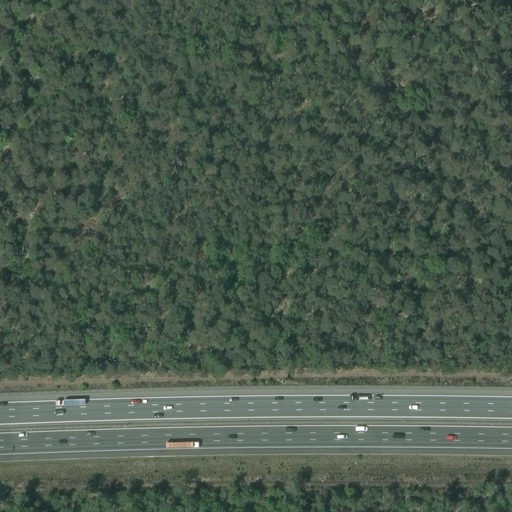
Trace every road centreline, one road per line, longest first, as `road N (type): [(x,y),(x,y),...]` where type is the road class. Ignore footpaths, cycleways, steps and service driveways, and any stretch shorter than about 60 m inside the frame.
road 1 (track): [(0,227),(68,245),(96,237),(267,248),(322,252),(365,266),(402,253),(437,273),(470,260),(511,263)]
road 2 (motorway): [(0,444),(511,439)]
road 3 (motorway): [(511,409),(0,414)]
